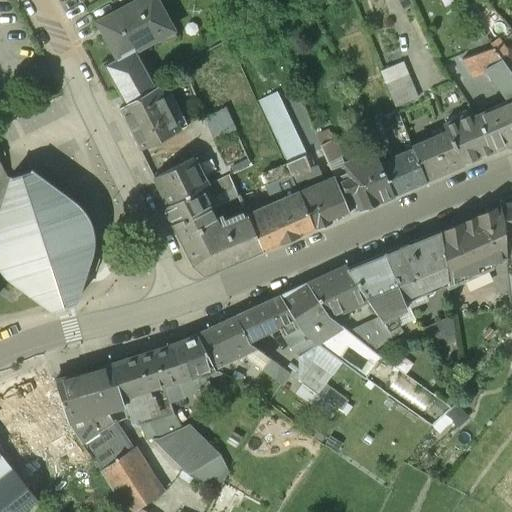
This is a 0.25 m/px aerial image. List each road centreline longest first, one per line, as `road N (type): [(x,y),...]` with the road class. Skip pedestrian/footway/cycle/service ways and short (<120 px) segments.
road 1 (secondary): [(180,306),(511,170)]
road 2 (residential): [(39,0),(180,306)]
road 3 (secondary): [(0,358),(180,306)]
